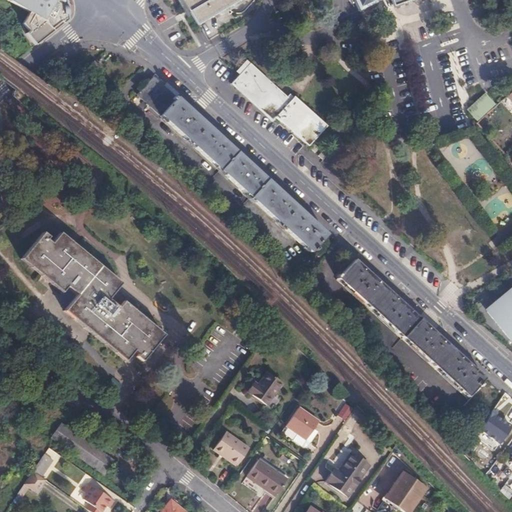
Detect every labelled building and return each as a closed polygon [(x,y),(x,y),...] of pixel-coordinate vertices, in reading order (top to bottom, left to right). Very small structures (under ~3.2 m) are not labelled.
[(52,33),(66,21),(65,13),(63,14),(62,9),(64,9),(63,1),(61,0),(6,0),(29,13),(22,24),(26,34),(35,46),(46,37),(44,35),(50,30),(52,33)] [(177,0),(187,16),(191,14),(198,24),(238,0),(177,0)] [(393,6),(410,0),(352,0),(357,10),(377,2),(376,0),(381,0),(385,7),(392,4),(393,6)] [(94,77),(101,70),(94,63),(87,70),(94,77)] [(289,100),(249,63),(230,83),(271,121),(274,117),(307,146),(325,125),(293,96),(289,100)] [(309,253),(326,235),(154,78),(137,96),(309,253)] [(511,88),(499,100),(507,109),(511,105),(511,88)] [(472,105),(476,122),(492,107),(482,95),(472,105)] [(474,123),(476,122),(472,105),(464,112),(474,123)] [(66,178),(31,133),(15,145),(26,158),(32,154),(57,185),(66,178)] [(147,363),(166,339),(113,296),(121,287),(48,229),(20,264),(71,306),(64,315),(135,373),(145,361),(147,363)] [(483,378),(354,261),(337,279),(467,397),(483,378)] [(511,282),(501,291),(503,294),(485,308),(508,337),(511,334),(511,282)] [(174,346),(166,339),(147,363),(150,365),(149,367),(154,371),(174,346)] [(281,383),(265,372),(256,384),(252,382),(246,392),(266,406),(281,383)] [(314,427),(318,422),(298,408),(286,426),(298,434),(306,439),(314,427)] [(509,427),(490,413),(478,430),(497,444),(509,427)] [(105,472),(114,459),(62,422),(53,436),(105,472)] [(306,439),(298,434),(295,439),(306,447),(309,446),(319,431),(314,427),(306,439)] [(222,451),(228,441),(222,437),(216,447),(222,451)] [(246,453),(228,441),(222,451),(216,447),(209,456),(233,472),(246,453)] [(369,465),(350,452),(337,471),(334,468),(325,481),(348,497),(369,465)] [(35,467),(42,458),(35,453),(28,463),(35,467)] [(52,461),(44,455),(42,458),(35,467),(33,471),(41,477),(52,461)] [(276,498),(288,480),(259,461),(247,479),(276,498)] [(45,480),(41,477),(33,471),(17,494),(20,497),(28,486),(37,493),(45,480)] [(409,511),(425,487),(402,472),(384,499),(403,511),(409,511)] [(87,510),(89,511),(100,511),(106,504),(108,505),(111,500),(91,487),(83,499),(91,505),(87,510)] [(266,510),(274,499),(265,492),(257,503),(266,510)] [(161,511),(182,511),(170,502),(161,511)]
